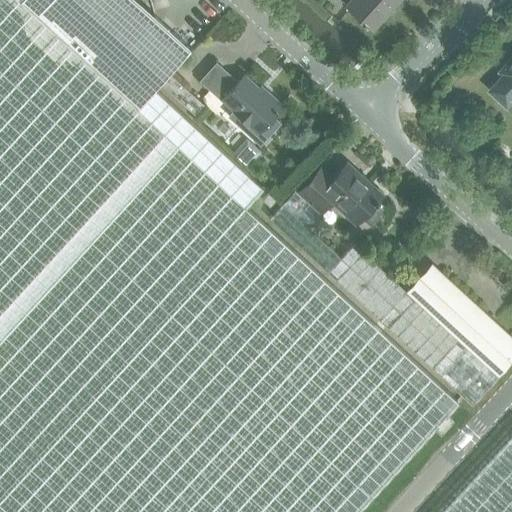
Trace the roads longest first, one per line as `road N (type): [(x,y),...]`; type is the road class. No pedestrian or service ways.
road 1 (unclassified): [(511,244),(363,109)]
road 2 (unclassified): [(393,511),(511,381)]
road 3 (unclassified): [(363,109),(244,0)]
road 4 (unclassified): [(363,109),(471,0)]
